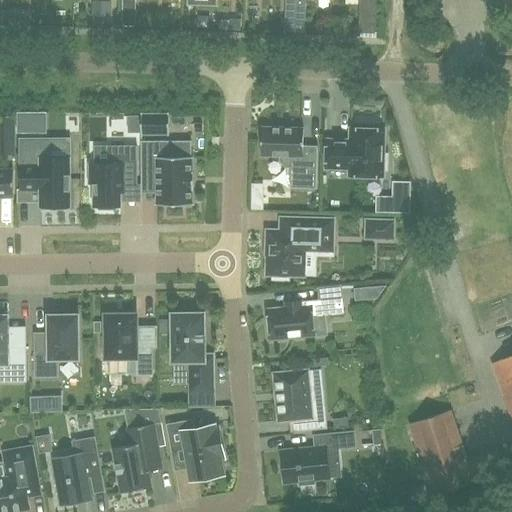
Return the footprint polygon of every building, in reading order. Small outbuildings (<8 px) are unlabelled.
[(290,30),(303,31),(304,3),(302,3),(302,1),(299,1),(299,3),(288,2),(287,20),(290,20),(290,30)] [(2,25),(20,26),(21,11),(2,10),(2,25)] [(181,108),(181,88),(156,88),(155,108),(181,108)] [(45,131),(45,113),(17,113),(17,131),(45,131)] [(169,115),(141,115),(141,134),(169,134),(169,115)] [(262,127),(261,156),(280,156),(280,161),(286,167),(291,167),(290,188),(317,188),(318,146),(311,146),(303,146),(304,128),(262,127)] [(338,140),(327,140),(326,168),(349,168),(349,175),(383,176),(383,169),(388,169),(388,154),(383,154),(384,130),(350,129),(350,141),(338,140)] [(157,173),(158,193),(158,206),(192,205),(192,188),(194,188),(194,175),(191,175),(191,157),(174,157),(174,141),(141,142),(141,173),(149,173),(157,173)] [(137,146),(111,146),(111,164),(89,164),(89,184),(94,184),(94,206),(98,206),(98,210),(116,210),(116,206),(121,206),(121,192),(126,192),(126,185),(132,185),(137,185),(137,146)] [(21,165),(21,190),(31,190),(41,190),(41,207),(69,207),(69,159),(41,159),(41,164),(21,165)] [(0,195),(3,195),(13,195),(13,170),(0,170),(0,195)] [(377,212),(409,213),(410,183),(394,183),(393,198),(377,198),(377,212)] [(305,246),(332,247),(333,220),(279,219),(279,222),(279,231),(267,231),(266,275),(272,275),(272,280),(289,281),(289,276),(304,276),(305,246)] [(365,240),(394,241),(394,219),(365,219),(365,240)] [(355,300),(375,298),(366,287),(354,289),(355,300)] [(344,314),(343,297),(301,302),(286,303),(286,308),(268,310),(271,340),(314,335),(313,317),(344,314)] [(59,377),(59,359),(79,359),(79,315),(65,315),(65,311),(53,311),(53,315),(49,315),(49,351),(41,351),(35,351),(35,377),(59,377)] [(204,313),(172,314),(173,362),(190,361),(190,393),(213,392),(213,355),(205,355),(204,313)] [(154,377),(153,348),(145,348),(138,348),(137,314),(106,314),(106,337),(102,337),(102,355),(106,355),(106,358),(136,358),(136,377),(154,377)] [(0,382),(27,382),(26,347),(17,347),(8,347),(8,316),(0,315),(0,382)] [(511,356),(492,364),(511,414),(511,356)] [(311,393),(308,370),(274,373),(279,421),(296,420),(297,426),(298,432),(327,429),(324,392),(311,393)] [(466,460),(453,420),(450,411),(410,424),(434,495),(504,472),(497,450),(466,460)] [(193,419),(166,424),(171,452),(179,450),(187,449),(193,479),(222,474),(219,458),(223,457),(218,428),(213,429),(213,427),(195,430),(193,419)] [(128,429),(131,445),(114,448),(122,492),(151,487),(148,471),(155,470),(161,469),(153,424),(128,429)] [(314,479),(329,478),(326,450),(356,447),(354,431),(314,435),(314,442),(315,448),(282,452),(285,482),(300,481),(300,485),(314,483),(314,479)] [(60,506),(62,506),(61,500),(76,498),(76,500),(92,497),(89,478),(96,477),(103,476),(96,436),(94,437),(97,452),(52,461),(58,491),(57,491),(60,506)] [(0,478),(0,511),(11,511),(30,509),(28,497),(35,496),(42,494),(33,446),(3,452),(8,477),(0,478)] [(381,456),(366,458),(368,489),(384,487),(381,456)] [(418,500),(430,496),(426,483),(414,487),(418,500)]
